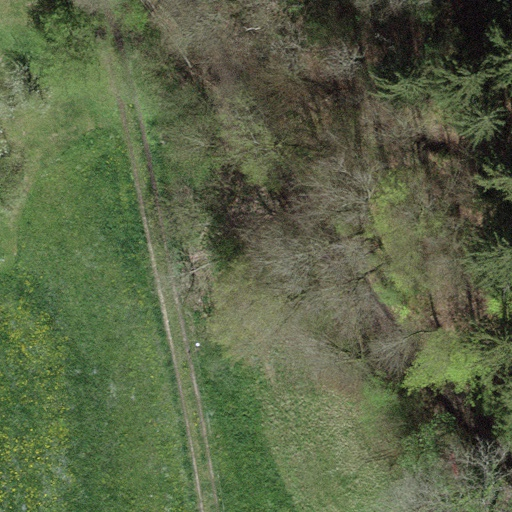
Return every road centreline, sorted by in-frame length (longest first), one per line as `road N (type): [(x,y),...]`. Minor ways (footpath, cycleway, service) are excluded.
road 1 (track): [(167,0),(242,105),(315,233),(396,342),(511,467)]
road 2 (track): [(199,511),(109,21),(95,0)]
